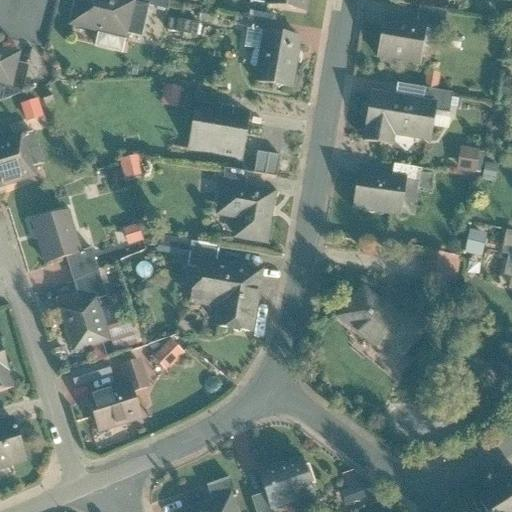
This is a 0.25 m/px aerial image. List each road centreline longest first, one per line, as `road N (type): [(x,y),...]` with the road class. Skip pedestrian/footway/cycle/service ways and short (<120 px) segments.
road 1 (residential): [(347,0),(294,316),(265,394)]
road 2 (residential): [(265,394),(404,479),(428,480),(511,444)]
road 3 (residential): [(84,489),(39,357),(0,277)]
road 4 (residential): [(113,478),(220,428),(265,394)]
